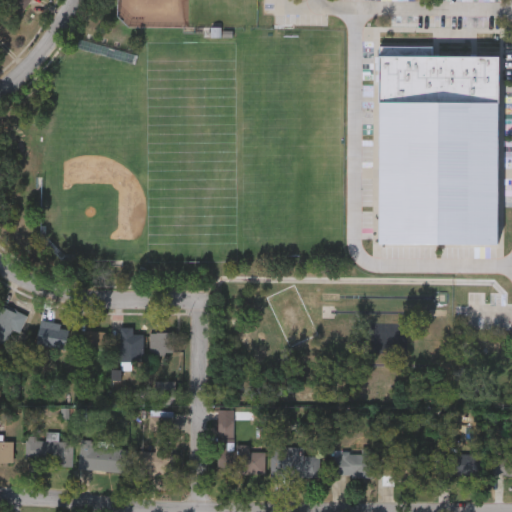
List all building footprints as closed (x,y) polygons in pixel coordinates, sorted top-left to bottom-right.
[(29,0),(17,12),(6,1),(7,0),(29,0)] [(376,43),(433,43),(432,55),(498,55),(496,249),(374,249),(376,43)] [(20,331),(11,327),(3,347),(0,345),(0,303),(26,314),(20,331)] [(69,325),(64,349),(35,344),(40,319),(69,325)] [(105,330),(105,352),(79,352),(79,330),(105,330)] [(142,360),(113,360),(113,330),(142,330),(142,360)] [(174,331),(174,353),(151,353),(151,331),(174,331)] [(233,441),(217,441),(217,418),(233,418),(233,441)] [(72,438),(71,462),(25,460),(25,437),(72,438)] [(0,439),(13,439),(13,461),(0,461),(0,439)] [(511,451),(511,474),(491,474),(491,454),(504,454),(504,441),(510,441),(510,451),(511,451)] [(80,442),(126,445),(124,470),(78,467),(80,442)] [(171,473),(135,472),(136,449),(154,450),(154,444),(172,444),(171,473)] [(264,451),(264,473),(217,473),(217,450),(236,450),(236,444),(248,444),(248,451),(264,451)] [(319,455),(319,476),(271,475),(272,445),(302,446),(302,455),(319,455)] [(334,474),(334,450),(372,450),(372,474),(334,474)] [(436,452),(475,452),(475,474),(436,474),(436,452)] [(380,453),(428,453),(428,474),(380,475),(380,453)]
